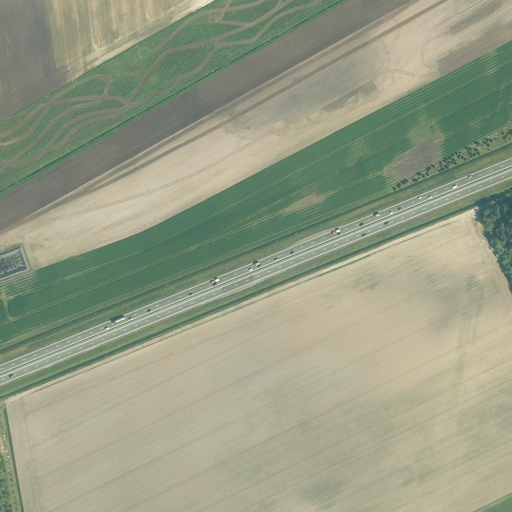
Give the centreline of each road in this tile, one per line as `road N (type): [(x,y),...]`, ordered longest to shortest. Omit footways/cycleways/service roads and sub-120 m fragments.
road 1 (track): [(511,193),(0,403)]
road 2 (trunk): [(511,161),(0,368)]
road 3 (trunk): [(0,380),(511,173)]
